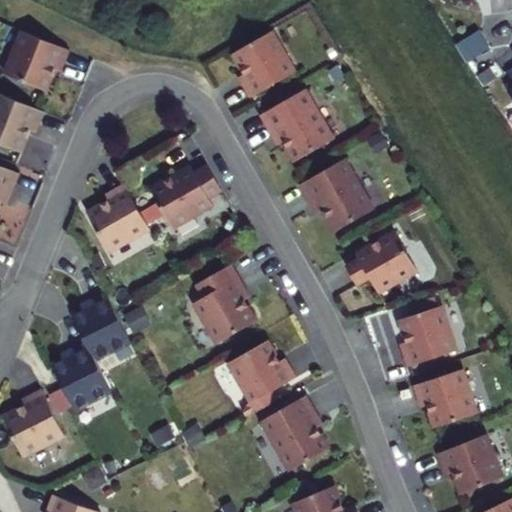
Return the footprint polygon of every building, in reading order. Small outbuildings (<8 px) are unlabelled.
[(475,23),(452,37),(464,54),(486,40),(475,23)] [(59,62),(65,47),(18,28),(0,71),(41,88),(51,66),(53,60),(59,62)] [(242,83),(250,97),(295,71),(272,30),(233,53),(245,74),(248,79),(242,83)] [(57,68),(59,62),(53,60),(51,66),(57,68)] [(239,77),(242,83),(248,79),(245,74),(239,77)] [(511,76),(503,83),(511,97),(511,76)] [(305,88),(260,114),(273,138),(279,134),(283,140),(295,161),(333,138),(305,88)] [(34,124),(40,109),(0,92),(0,142),(16,149),(25,127),(28,121),(34,124)] [(32,130),(34,124),(28,121),(25,127),(32,130)] [(279,134),(273,138),(277,143),(283,140),(279,134)] [(221,189),(206,162),(193,169),(181,176),(177,170),(149,186),(171,225),(212,202),(208,196),(221,189)] [(193,169),(190,163),(177,170),(181,176),(193,169)] [(0,194),(5,196),(15,171),(0,164),(0,194)] [(347,167),(302,193),(315,217),(321,213),(325,219),(336,239),(375,217),(347,167)] [(148,226),(122,181),(108,189),(112,195),(106,198),(85,210),(107,249),(148,226)] [(112,195),(108,189),(102,192),(106,198),(112,195)] [(321,213),(315,217),(318,222),(325,219),(321,213)] [(362,267),(349,275),(359,292),(371,285),(381,301),(420,279),(397,240),(359,262),(362,267)] [(248,298),(232,271),(197,291),(205,304),(195,310),(218,350),(257,328),(245,307),(242,301),(248,298)] [(73,315),(86,342),(100,371),(137,352),(106,292),(91,300),(93,305),(73,315)] [(251,303),(248,298),(242,301),(245,307),(251,303)] [(404,359),(409,374),(458,358),(443,314),(401,328),(409,351),(411,357),(404,359)] [(266,379),(291,365),(283,351),(277,355),(273,349),(262,328),(223,351),(245,390),(235,396),(241,406),(271,388),(266,379)] [(72,354),(52,364),(74,409),(110,391),(100,371),(86,342),(70,350),(72,354)] [(277,355),(283,351),(280,346),(273,349),(277,355)] [(402,353),(404,359),(411,357),(409,351),(402,353)] [(464,377),(415,393),(420,409),(427,407),(429,413),(436,436),(479,421),(464,377)] [(62,436),(40,390),(25,397),(29,403),(23,406),(1,416),(21,456),(62,436)] [(29,403),(25,397),(20,399),(23,406),(29,403)] [(321,426),(308,402),(262,428),(291,478),(330,456),(318,435),(315,429),(321,426)] [(427,407),(420,409),(422,415),(429,413),(427,407)] [(324,431),(321,426),(315,429),(318,435),(324,431)] [(487,442),(439,462),(445,476),(452,474),(454,480),(463,502),(505,485),(487,442)] [(452,474),(445,476),(448,483),(454,480),(452,474)] [(342,511),(335,494),(293,511),(342,511)] [(96,511),(50,495),(44,510),(50,511),(96,511)]
